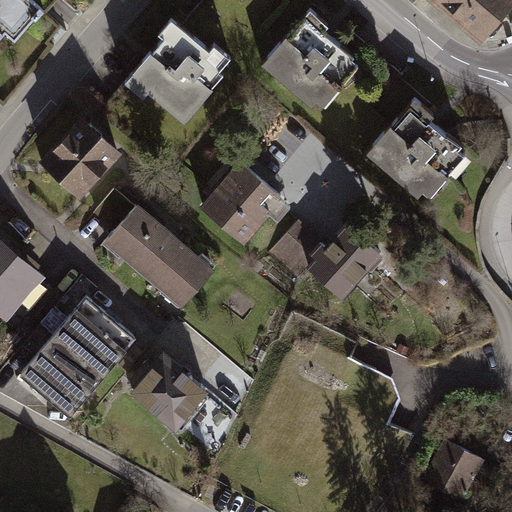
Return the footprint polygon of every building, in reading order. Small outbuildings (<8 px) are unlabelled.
[(0,0),(0,39),(5,34),(17,45),(48,8),(39,0),(0,0)] [(511,0),(433,0),(484,42),(511,7),(511,0)] [(332,24),(313,7),(265,63),(314,105),(319,100),(326,106),(362,64),(356,59),(359,56),(327,29),(332,24)] [(164,35),(126,81),(144,97),(150,90),(188,121),(227,73),(222,69),(234,56),(216,41),(212,47),(174,16),(161,32),(164,35)] [(418,95),(369,153),(421,196),(426,190),(433,196),(468,154),(462,149),(466,144),(435,118),(440,113),(418,95)] [(83,114),(41,161),(82,197),(124,150),(83,114)] [(241,157),(201,206),(247,244),(287,196),(241,157)] [(115,186),(93,211),(114,229),(104,241),(183,308),(217,267),(139,202),(137,205),(115,186)] [(300,218),(268,252),(300,281),(312,269),(345,299),(386,253),(350,220),(328,243),(300,218)] [(47,274),(0,234),(0,310),(8,318),(12,313),(25,324),(53,291),(41,281),(47,274)] [(87,295),(21,373),(71,415),(137,337),(87,295)] [(386,374),(297,331),(247,435),(356,487),(396,404),(376,395),(386,374)] [(165,348),(129,390),(177,431),(213,389),(165,348)] [(395,378),(386,374),(376,395),(396,404),(400,394),(395,378)] [(485,458),(444,436),(423,477),(464,499),(485,458)]
